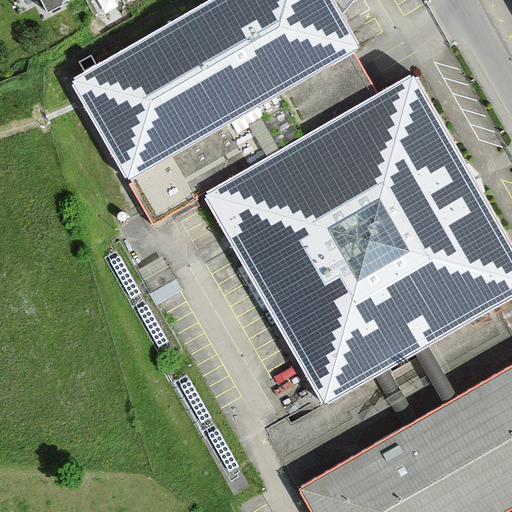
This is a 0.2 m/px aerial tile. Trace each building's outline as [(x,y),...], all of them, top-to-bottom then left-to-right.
[(31,0),(34,5),(40,2),(46,15),(76,0),(88,0),(91,7),(106,0),(31,0)] [(337,6),(333,0),(220,0),(70,86),(128,186),(153,229),(205,199),(326,409),(511,301),(511,245),(415,78),(379,99),(355,56),(363,52),(344,19),(337,6)] [(341,0),(337,6),(344,19),(360,0),(341,0)] [(145,269),(153,300),(181,293),(173,261),(145,269)] [(511,511),(511,369),(298,494),(308,511),(511,511)]
